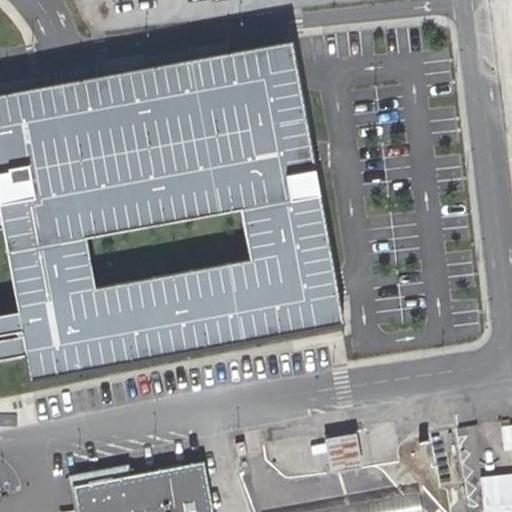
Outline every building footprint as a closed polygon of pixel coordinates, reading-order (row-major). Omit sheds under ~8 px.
[(15,93),(0,95),(0,196),(31,379),(334,327),(305,152),(286,46),(271,50),(88,81),(64,85),(43,89),(15,93)] [(353,434),(323,440),(329,472),(359,466),(353,434)] [(211,511),(202,462),(129,474),(69,486),(74,511),(211,511)] [(69,486),(129,474),(127,463),(69,474),(67,474),(69,486)] [(511,511),(511,469),(481,473),(485,511),(511,511)] [(419,511),(416,492),(306,511),(419,511)]
